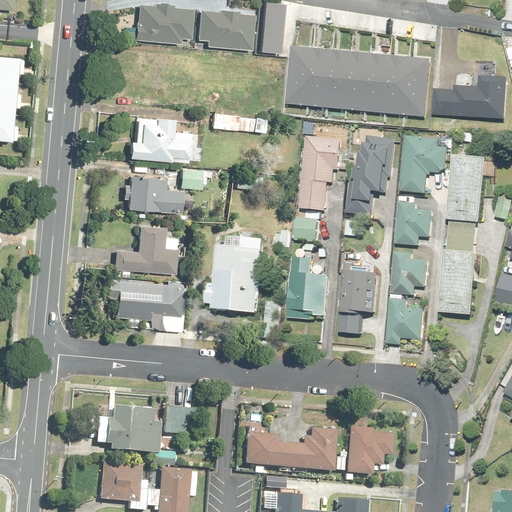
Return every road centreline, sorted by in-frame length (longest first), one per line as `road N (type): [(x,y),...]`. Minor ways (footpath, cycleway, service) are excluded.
road 1 (residential): [(42,353),(410,383),(439,414),(434,511)]
road 2 (primary): [(42,353),(71,36)]
